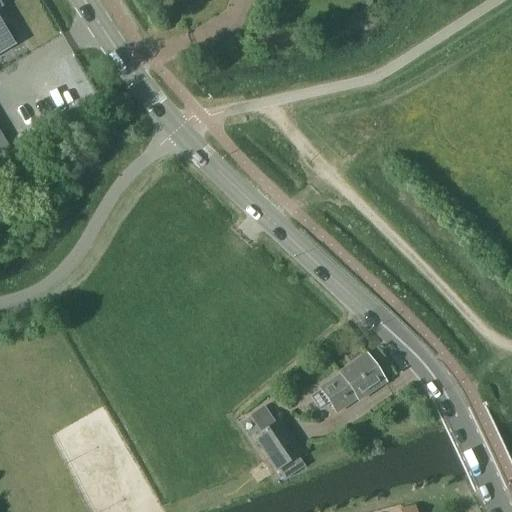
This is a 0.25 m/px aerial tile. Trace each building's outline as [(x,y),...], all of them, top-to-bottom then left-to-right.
[(0,50),(11,45),(0,27),(8,23),(0,8),(0,50)] [(320,389),(321,390),(309,398),(320,412),(331,405),(336,412),(356,399),(357,401),(385,383),(367,356),(339,374),(340,375),(320,389)] [(265,408),(250,418),(261,434),(275,424),(265,408)] [(261,434),(255,438),(270,459),(294,443),(280,421),(275,424),(261,434)] [(298,458),(279,471),(285,480),(304,466),(298,458)]
